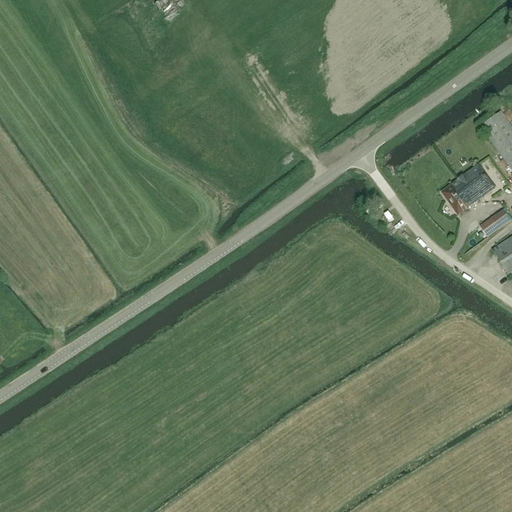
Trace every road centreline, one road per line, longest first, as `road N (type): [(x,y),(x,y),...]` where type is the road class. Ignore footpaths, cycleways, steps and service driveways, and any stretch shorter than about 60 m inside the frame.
road 1 (unclassified): [(0,397),(360,153)]
road 2 (unclassified): [(511,302),(426,240),(360,153)]
road 3 (unclassified): [(360,153),(511,43)]
